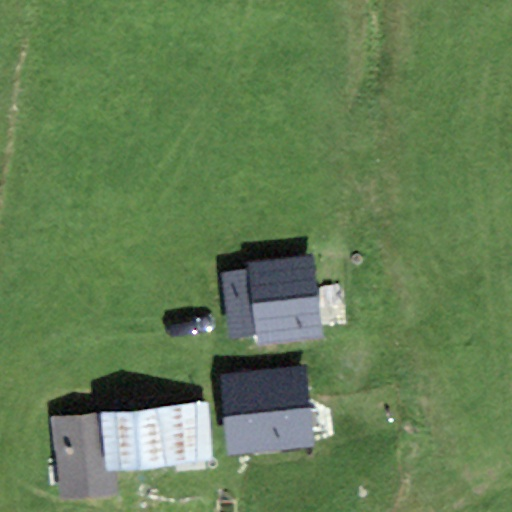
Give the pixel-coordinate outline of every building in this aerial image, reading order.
[(322,339),(312,257),(247,264),(248,272),(256,337),(257,346),(322,339)] [(256,337),(248,272),(221,276),(228,340),(256,337)] [(220,376),(228,456),(314,448),(306,368),(220,376)] [(116,472),(212,462),(206,404),(101,416),(107,473),(116,472)] [(59,502),(109,497),(119,496),(116,472),(107,473),(101,416),(50,421),(57,478),(59,502)]
